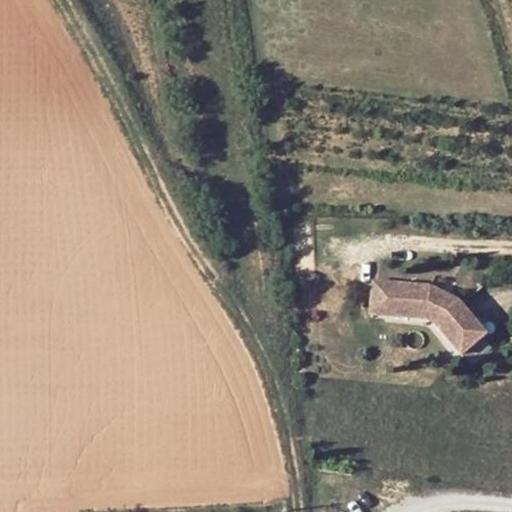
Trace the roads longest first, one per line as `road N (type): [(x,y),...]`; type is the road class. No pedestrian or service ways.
road 1 (track): [(297,511),(288,439),(264,357),(167,204),(65,0)]
road 2 (track): [(371,245),(511,251)]
